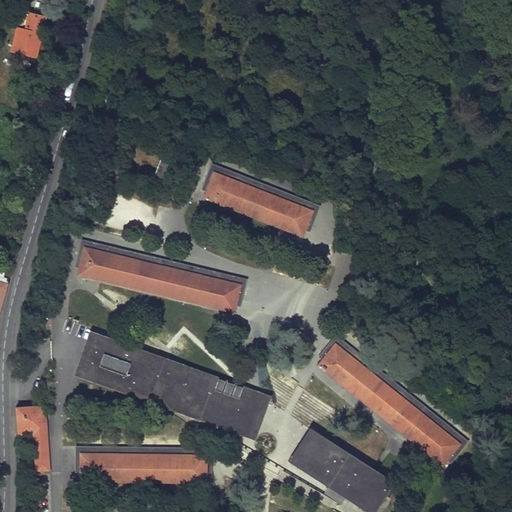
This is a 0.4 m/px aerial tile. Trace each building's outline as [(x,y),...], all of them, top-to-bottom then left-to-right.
[(23,10),(19,27),(27,29),(31,13),(23,10)] [(47,17),(31,13),(27,29),(19,27),(12,50),(36,57),(47,17)] [(172,156),(163,152),(155,175),(164,178),(172,156)] [(204,196),(303,235),(305,228),(310,229),(320,203),(213,161),(202,188),(206,189),(204,196)] [(248,278),(81,238),(75,267),(79,268),(78,275),(235,312),(236,305),(241,306),(248,278)] [(0,273),(0,280),(6,282),(8,277),(0,273)] [(469,439),(336,332),(318,355),(322,358),(318,363),(443,464),(447,458),(451,461),(469,439)] [(265,398),(95,337),(82,373),(150,398),(152,393),(161,399),(162,397),(192,416),(197,407),(229,429),(251,437),(265,398)] [(22,408),(15,408),(17,434),(23,434),(34,433),(37,467),(52,466),(46,406),(22,408)] [(376,511),(395,483),(310,427),(288,461),(366,511),(376,511)] [(214,446),(78,442),(77,471),(82,471),(82,478),(209,481),(209,474),(213,474),(214,446)]
